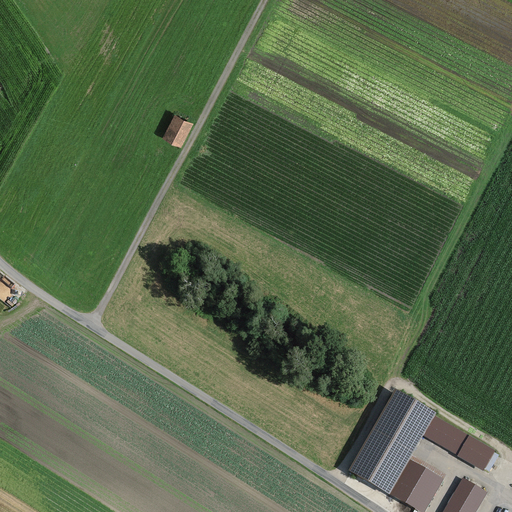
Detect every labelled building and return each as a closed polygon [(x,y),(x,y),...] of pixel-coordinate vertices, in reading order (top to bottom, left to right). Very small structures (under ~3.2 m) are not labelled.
[(194,124),(179,116),(168,138),(183,146),(194,124)] [(397,395),(352,473),(389,494),(434,416),(397,395)] [(497,455),(436,420),(426,437),(487,472),(497,455)] [(428,511),(446,483),(411,462),(391,495),(420,511),(428,511)] [(477,511),(487,495),(466,482),(448,511),(477,511)]
